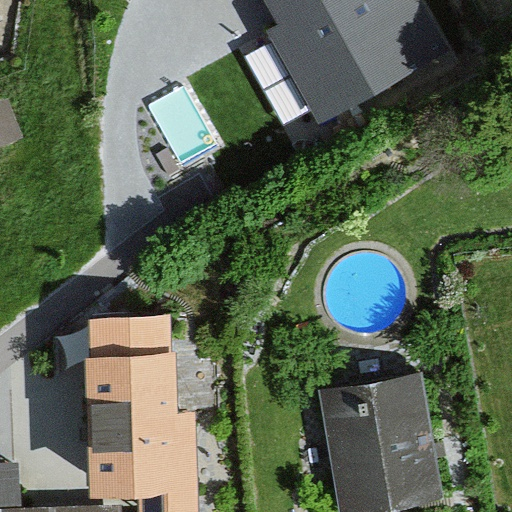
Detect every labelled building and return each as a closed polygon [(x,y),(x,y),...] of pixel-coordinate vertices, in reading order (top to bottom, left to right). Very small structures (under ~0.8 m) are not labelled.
[(305,0),(309,7),(275,28),(321,112),(439,46),(413,0),(305,0)] [(10,91),(0,94),(0,142),(26,132),(10,91)] [(163,313),(94,316),(99,479),(166,478),(166,498),(190,497),(188,416),(167,416),(167,356),(163,356),(163,313)] [(441,493),(422,384),(323,401),(342,509),(441,493)] [(16,511),(13,463),(0,463),(0,511),(16,511)]
